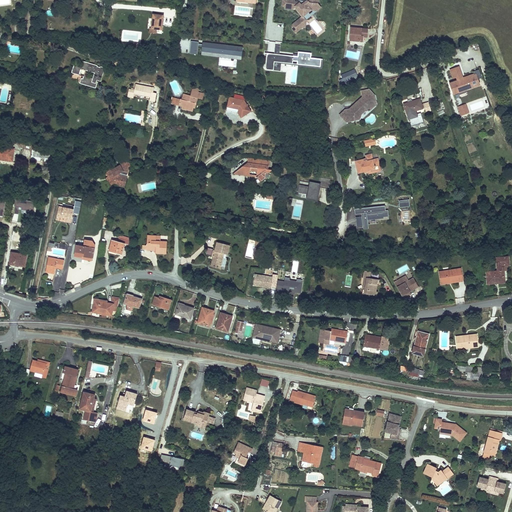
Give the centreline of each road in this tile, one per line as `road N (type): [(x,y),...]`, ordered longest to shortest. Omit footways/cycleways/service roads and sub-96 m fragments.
road 1 (tertiary): [(17,302),(59,303),(135,274),(252,305),(355,315),(511,300)]
road 2 (residential): [(13,333),(423,402)]
